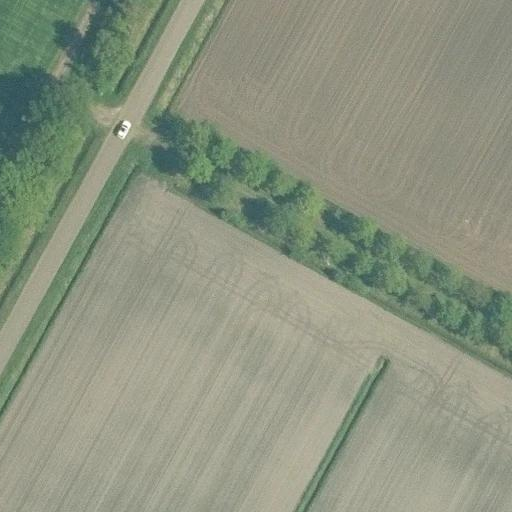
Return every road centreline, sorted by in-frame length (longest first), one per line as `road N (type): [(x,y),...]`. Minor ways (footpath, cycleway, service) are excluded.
road 1 (track): [(53,85),(511,340)]
road 2 (unclassified): [(0,356),(194,0)]
road 3 (track): [(99,0),(0,182)]
